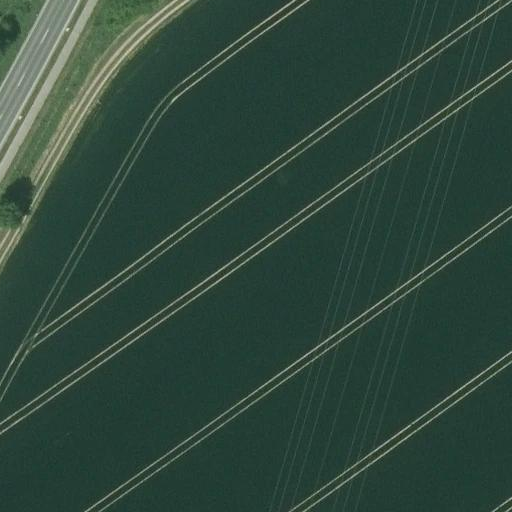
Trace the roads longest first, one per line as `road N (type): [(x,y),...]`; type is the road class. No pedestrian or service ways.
road 1 (track): [(193,0),(136,41),(95,89),(0,256)]
road 2 (secondary): [(0,122),(66,0)]
